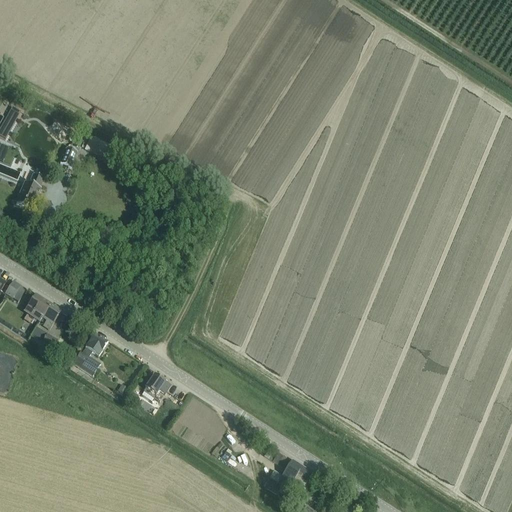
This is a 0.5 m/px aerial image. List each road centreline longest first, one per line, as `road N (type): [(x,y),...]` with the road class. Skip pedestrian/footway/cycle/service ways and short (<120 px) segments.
road 1 (tertiary): [(387,511),(0,261)]
road 2 (track): [(153,360),(231,198)]
